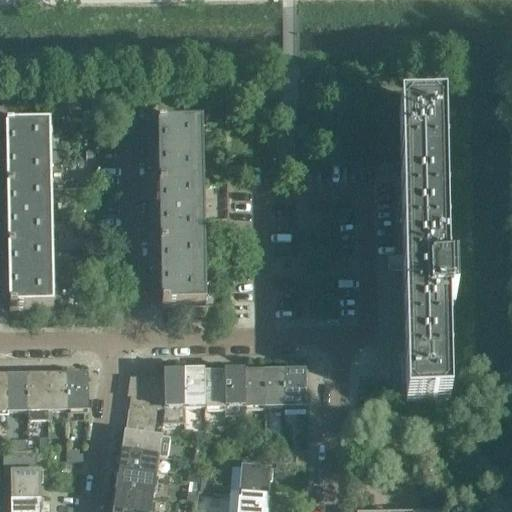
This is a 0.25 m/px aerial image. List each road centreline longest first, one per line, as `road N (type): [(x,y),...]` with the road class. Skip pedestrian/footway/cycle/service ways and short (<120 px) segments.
road 1 (residential): [(344,341),(366,335),(364,197),(262,199),(264,339)]
road 2 (residential): [(0,113),(133,113),(134,340)]
road 3 (residential): [(330,511),(344,341)]
road 4 (residential): [(89,511),(112,343)]
road 5 (residential): [(134,340),(264,339)]
